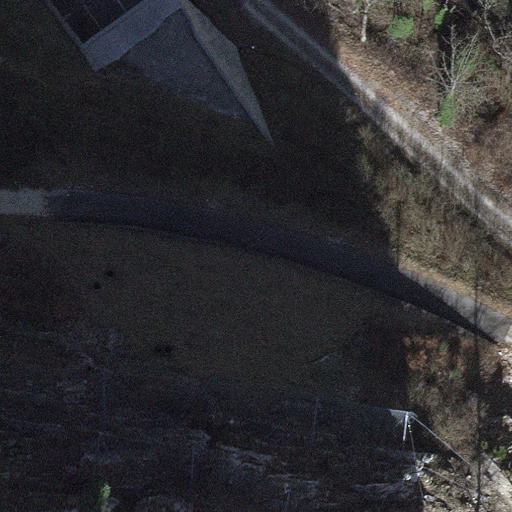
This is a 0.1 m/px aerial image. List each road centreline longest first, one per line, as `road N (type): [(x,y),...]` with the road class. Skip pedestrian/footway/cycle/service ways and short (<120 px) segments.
road 1 (primary): [(118,0),(360,420),(389,511)]
road 2 (track): [(0,212),(155,204),(446,294),(511,346)]
road 3 (track): [(511,232),(248,0)]
